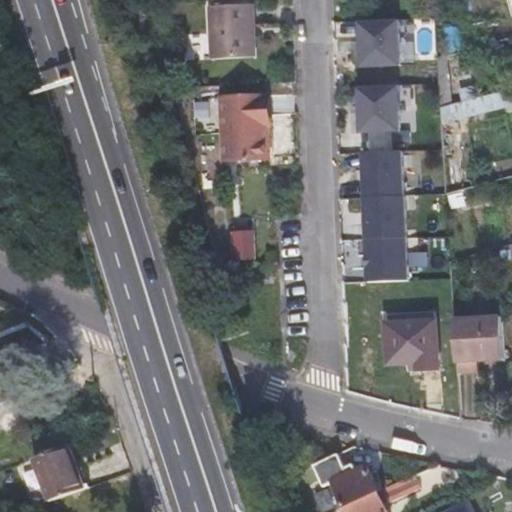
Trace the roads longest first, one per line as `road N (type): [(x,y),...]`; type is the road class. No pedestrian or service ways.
road 1 (primary): [(223,511),(59,0)]
road 2 (primary): [(31,0),(193,511)]
road 3 (residential): [(327,408),(313,0)]
road 4 (residential): [(327,408),(251,384),(0,275)]
road 5 (track): [(81,312),(137,437),(159,511)]
road 6 (residential): [(511,454),(327,408)]
